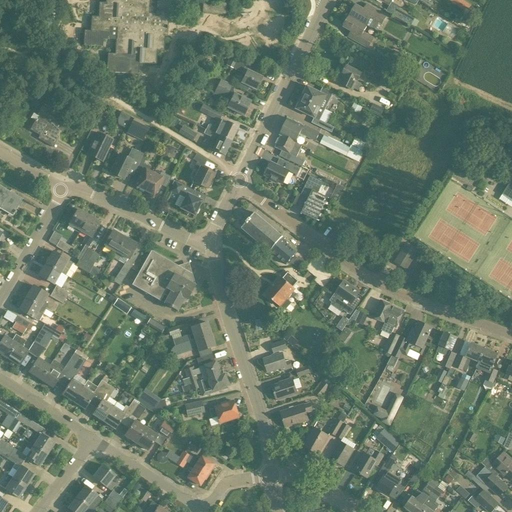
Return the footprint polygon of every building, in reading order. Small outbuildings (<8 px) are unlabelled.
[(83,45),(82,46),(102,47),(102,40),(109,40),(109,38),(116,38),(115,54),(108,54),(107,64),(107,72),(116,73),(139,74),(139,64),(144,64),(156,65),(157,50),(164,51),(165,37),(168,37),(168,30),(169,26),(168,26),(169,16),(169,12),(163,12),(162,14),(156,14),(155,14),(149,14),(150,0),(156,0),(157,0),(105,0),(105,3),(98,3),(97,16),(97,17),(91,17),(91,31),(83,31),(83,39),(83,45)] [(470,6),(461,0),(450,0),(450,1),(466,13),(470,6)] [(225,16),(226,4),(202,2),(202,14),(225,16)] [(378,23),(381,25),(386,16),(373,8),(370,14),(356,6),(350,16),(367,26),(374,30),(378,23)] [(411,26),(415,19),(397,9),(393,16),(411,26)] [(363,33),(367,26),(350,16),(344,27),(358,35),(355,41),(367,48),(371,43),(368,41),(371,37),(363,33)] [(450,37),(456,28),(437,17),(432,25),(450,37)] [(214,48),(211,54),(224,60),(226,54),(214,48)] [(227,66),(245,75),(241,83),(239,88),(247,92),(249,87),(256,90),(262,77),(243,69),(246,64),(231,57),(227,66)] [(345,74),(340,84),(353,90),(354,88),(358,90),(361,84),(357,82),(361,73),(347,66),(343,73),(345,74)] [(195,74),(187,70),(182,80),(189,84),(195,74)] [(398,77),(387,70),(379,83),(389,89),(398,77)] [(202,73),(197,83),(204,86),(209,77),(202,73)] [(231,99),(227,108),(243,116),(250,102),(229,91),(231,86),(220,81),(215,92),(231,99)] [(304,89),(300,97),(325,109),(333,93),(323,87),(320,93),(307,87),(306,90),(304,89)] [(24,90),(21,95),(32,101),(35,96),(24,90)] [(296,109),(320,121),(325,109),(300,97),(296,105),(298,106),(296,109)] [(381,116),(384,110),(372,104),(369,110),(381,116)] [(38,139),(52,147),(67,122),(42,107),(37,115),(39,117),(38,120),(36,120),(31,129),(40,134),(38,139)] [(210,109),(207,115),(219,122),(222,115),(210,109)] [(130,117),(121,113),(117,120),(118,125),(125,128),(130,118),(130,117)] [(288,119),(280,135),(296,143),(299,136),(305,139),(306,136),(316,141),(319,134),(288,119)] [(133,121),(126,134),(142,142),(149,128),(133,121)] [(209,126),(207,130),(230,142),(237,127),(226,122),(221,132),(209,126)] [(332,133),(334,128),(323,122),(321,128),(332,133)] [(183,126),(178,133),(192,142),(196,135),(183,126)] [(212,150),(224,156),(230,142),(207,130),(207,131),(205,130),(203,134),(205,134),(217,140),(212,150)] [(113,140),(97,133),(87,155),(102,162),(101,161),(103,155),(105,156),(113,140)] [(276,146),(275,147),(283,151),(280,157),(302,167),(305,161),(297,157),(302,147),(296,143),(280,135),(281,136),(279,140),(278,139),(275,146),(276,146)] [(325,135),(320,144),(359,163),(368,144),(355,138),(350,148),(325,135)] [(174,149),(169,146),(166,152),(172,155),(174,149)] [(118,177),(120,178),(123,179),(125,176),(127,177),(128,173),(132,175),(142,155),(132,150),(128,159),(119,154),(113,166),(110,173),(111,175),(116,177),(118,177)] [(207,189),(214,174),(202,168),(203,166),(206,161),(196,154),(193,159),(197,162),(194,167),(195,169),(198,170),(193,182),(207,189)] [(140,175),(134,186),(145,192),(154,174),(148,171),(150,167),(140,162),(135,173),(140,175)] [(283,184),(289,172),(297,176),(300,170),(288,163),(284,170),(275,164),(271,163),(265,176),(271,179),(270,181),(276,183),(277,182),(283,184)] [(344,188),(346,185),(317,170),(315,174),(344,188)] [(161,172),(159,176),(154,174),(145,192),(155,197),(161,185),(166,188),(172,177),(161,172)] [(301,195),(309,198),(301,214),(301,215),(302,213),(306,215),(305,215),(319,221),(318,220),(322,213),(323,214),(327,207),(325,206),(329,198),(318,193),(323,182),(310,176),(301,195)] [(511,179),(507,176),(503,182),(496,178),(491,186),(511,199),(511,179)] [(192,197),(195,191),(177,182),(174,181),(170,192),(178,196),(179,195),(185,198),(180,208),(194,215),(201,201),(192,197)] [(22,199),(0,186),(0,209),(12,216),(22,199)] [(77,210),(69,224),(81,231),(89,217),(77,210)] [(270,251),(285,264),(296,252),(285,243),(287,242),(282,238),(283,237),(254,213),(250,218),(248,217),(245,221),(246,223),(242,228),(270,252),(270,251)] [(99,223),(89,217),(81,231),(87,235),(82,242),(89,246),(97,232),(95,231),(99,223)] [(103,246),(116,253),(125,238),(113,230),(103,246)] [(128,260),(133,251),(137,245),(125,238),(116,253),(113,258),(118,262),(121,256),(128,260)] [(70,247),(59,241),(56,247),(66,253),(70,247)] [(394,262),(407,270),(418,252),(405,245),(394,262)] [(94,252),(88,249),(85,253),(81,261),(86,265),(94,252)] [(191,274),(151,251),(132,285),(158,300),(173,274),(191,284),(193,280),(191,274)] [(67,260),(53,252),(45,265),(60,273),(67,260)] [(94,252),(86,265),(92,268),(93,266),(99,255),(94,252)] [(86,265),(81,261),(79,260),(76,266),(88,273),(92,268),(86,265)] [(124,278),(132,265),(126,262),(114,282),(119,286),(124,278)] [(39,275),(54,284),(60,273),(45,265),(39,275)] [(92,268),(88,273),(96,277),(100,270),(93,266),(92,268)] [(285,299),(294,289),(294,288),(299,282),(288,273),(283,278),(281,277),(266,295),(279,307),(280,306),(285,310),(291,303),(285,299)] [(193,285),(191,284),(173,274),(158,300),(177,311),(184,299),(186,300),(194,285),(193,285)] [(359,302),(355,299),(360,292),(344,281),(330,301),(333,303),(331,304),(341,311),(343,309),(350,315),(359,302)] [(47,295),(33,286),(25,299),(45,310),(48,304),(43,302),(47,295)] [(56,286),(53,291),(65,299),(69,293),(56,286)] [(62,304),(65,299),(53,291),(50,297),(62,304)] [(125,303),(119,298),(115,305),(121,309),(125,303)] [(42,314),(45,310),(25,299),(19,310),(33,319),(38,322),(43,314),(42,314)] [(404,311),(381,301),(373,318),(396,328),(404,311)] [(367,317),(360,313),(356,322),(360,324),(361,323),(363,324),(367,317)] [(17,316),(14,321),(26,329),(30,323),(17,316)] [(343,330),(348,319),(342,316),(336,327),(343,330)] [(165,328),(150,319),(146,324),(161,333),(165,328)] [(399,340),(391,356),(398,359),(402,351),(407,353),(409,349),(412,350),(416,349),(418,346),(423,349),(432,328),(418,322),(415,329),(412,328),(406,341),(407,341),(406,343),(405,343),(399,340)] [(206,323),(191,328),(195,340),(210,335),(206,323)] [(41,330),(47,333),(52,336),(58,340),(62,334),(44,324),(41,330)] [(179,333),(177,327),(167,330),(170,336),(179,333)] [(344,327),(338,336),(346,341),(351,332),(344,327)] [(33,342),(39,346),(47,333),(41,330),(33,342)] [(399,340),(400,337),(390,332),(382,351),(391,356),(399,340)] [(44,349),(52,336),(47,333),(39,346),(44,349)] [(91,337),(86,333),(82,339),(87,342),(91,337)] [(457,338),(445,333),(437,352),(442,354),(445,348),(452,351),(457,338)] [(0,342),(0,353),(7,358),(20,338),(16,335),(12,341),(5,336),(0,342)] [(214,346),(210,335),(195,340),(198,352),(214,346)] [(172,341),(174,347),(180,345),(189,342),(187,336),(172,341)] [(25,341),(20,338),(7,358),(19,366),(28,352),(22,347),(25,341)] [(270,344),(273,354),(287,349),(284,340),(270,344)] [(189,342),(180,345),(182,351),(191,347),(189,342)] [(63,344),(58,355),(65,358),(70,347),(63,344)] [(472,344),(466,357),(479,362),(485,349),(472,344)] [(485,349),(479,362),(477,368),(487,372),(490,373),(491,369),(492,368),(497,355),(485,349)] [(441,366),(450,370),(451,369),(456,355),(447,351),(441,366)] [(62,371),(68,375),(80,357),(74,353),(70,360),(62,371)] [(285,362),(282,353),(263,359),(268,373),(281,369),(281,371),(292,367),(290,361),(285,362)] [(197,364),(213,359),(212,355),(196,360),(197,364)] [(462,371),(467,359),(458,355),(453,367),(462,371)] [(85,361),(80,357),(68,375),(73,379),(81,367),(85,361)] [(29,373),(40,380),(50,366),(38,358),(29,373)] [(53,360),(50,366),(40,380),(52,388),(62,374),(56,370),(60,364),(53,360)] [(219,377),(222,376),(220,370),(219,371),(216,363),(214,363),(214,362),(204,366),(199,367),(199,369),(194,371),(195,376),(201,374),(203,380),(208,378),(209,380),(219,377)] [(310,374),(308,366),(296,370),(298,377),(310,374)] [(188,384),(197,381),(195,376),(194,371),(192,367),(183,370),(188,384)] [(448,372),(447,372),(441,369),(435,380),(442,384),(448,372)] [(442,384),(438,393),(439,393),(438,397),(444,399),(445,396),(442,394),(452,376),(455,371),(451,369),(450,370),(448,373),(448,372),(442,384)] [(487,372),(483,380),(492,384),(497,371),(491,369),(490,373),(487,372)] [(318,370),(315,374),(320,378),(323,375),(318,370)] [(199,388),(202,396),(227,388),(226,385),(227,385),(224,375),(222,376),(219,377),(209,380),(208,378),(203,380),(202,381),(201,380),(197,381),(199,388)] [(461,377),(456,387),(464,391),(469,381),(461,377)] [(295,389),(301,387),(298,379),(292,381),(292,379),(284,381),(284,382),(272,386),(277,401),(297,394),(295,389)] [(62,395),(73,402),(83,388),(72,381),(62,395)] [(84,409),(93,395),(95,393),(99,396),(107,384),(102,381),(97,388),(92,384),(87,391),(83,388),(73,402),(84,409)] [(197,381),(188,384),(190,391),(199,388),(197,381)] [(330,387),(323,382),(314,393),(321,398),(330,387)] [(112,388),(107,384),(99,396),(104,400),(112,388)] [(160,399),(153,395),(145,407),(152,411),(160,399)] [(396,395),(391,404),(397,409),(403,398),(396,395)] [(93,415),(103,422),(113,408),(116,403),(109,398),(106,403),(102,401),(93,415)] [(0,409),(8,414),(14,418),(17,413),(5,405),(0,401),(0,409)] [(138,404),(133,401),(125,413),(130,416),(138,405),(138,404)] [(184,405),(186,417),(204,413),(201,401),(184,405)] [(214,407),(214,408),(208,410),(211,419),(217,417),(220,424),(238,418),(233,401),(214,407)] [(116,403),(103,422),(114,429),(124,415),(123,415),(125,413),(126,410),(124,408),(116,403)] [(304,406),(303,405),(280,412),(285,428),(309,420),(306,413),(312,411),(310,404),(304,406)] [(134,422),(135,421),(136,419),(138,420),(145,409),(138,405),(130,416),(129,419),(134,422)] [(394,415),(387,412),(377,408),(374,415),(383,419),(381,422),(390,426),(395,415),(394,415)] [(347,416),(342,413),(337,420),(330,432),(335,435),(342,423),(347,416)] [(7,429),(14,418),(8,414),(1,425),(7,429)] [(28,427),(41,436),(34,446),(47,455),(55,443),(42,434),(44,430),(31,422),(19,414),(16,419),(28,427)] [(134,422),(124,436),(135,443),(136,443),(146,428),(143,427),(139,424),(135,421),(134,422)] [(163,421),(156,432),(167,439),(174,428),(163,421)] [(342,440),(349,427),(343,424),(336,436),(342,440)] [(136,443),(135,443),(136,443),(143,449),(147,451),(153,442),(157,436),(146,428),(136,443)] [(310,434),(311,435),(304,447),(318,455),(328,436),(314,428),(310,434)] [(386,428),(377,438),(393,451),(401,442),(386,428)] [(476,436),(470,433),(467,440),(473,443),(476,436)] [(1,441),(0,442),(0,447),(10,454),(14,449),(1,441)] [(192,441),(188,448),(197,453),(201,446),(192,441)] [(340,442),(330,459),(336,462),(335,463),(336,465),(339,468),(341,467),(342,466),(343,467),(353,449),(340,442)] [(47,455),(34,446),(31,444),(28,448),(31,450),(26,458),(40,467),(47,455)] [(0,454),(7,459),(10,454),(0,447),(0,454)] [(184,469),(187,463),(169,452),(166,457),(176,464),(184,469)] [(183,452),(180,458),(169,452),(187,463),(192,466),(192,467),(206,476),(213,465),(201,457),(198,461),(190,456),(183,452)] [(226,461),(229,457),(221,452),(219,456),(226,461)] [(372,459),(364,454),(354,471),(366,478),(374,465),(376,466),(382,456),(376,452),(372,459)] [(481,464),(486,467),(493,474),(497,470),(504,476),(504,475),(510,481),(511,479),(511,461),(503,453),(493,464),(487,458),(481,464)] [(391,467),(397,460),(392,455),(386,463),(391,467)] [(8,475),(13,478),(26,486),(33,475),(31,473),(20,466),(17,471),(12,468),(8,475)] [(111,491),(115,485),(110,481),(115,476),(102,466),(92,477),(105,488),(106,487),(111,491)] [(199,486),(206,476),(192,467),(188,472),(190,473),(187,478),(199,486)] [(493,474),(486,467),(482,471),(489,478),(493,474)] [(402,480),(387,471),(376,489),(389,496),(395,485),(398,487),(402,480)] [(477,485),(484,491),(486,493),(490,488),(499,497),(508,488),(493,474),(489,478),(482,471),(473,481),(477,485)] [(416,473),(413,476),(410,481),(409,482),(419,489),(426,480),(416,473)] [(449,475),(445,480),(448,484),(453,479),(449,475)] [(27,487),(26,486),(13,478),(13,479),(9,476),(5,481),(9,484),(5,490),(19,499),(27,487)] [(409,511),(417,511),(439,483),(433,479),(431,482),(429,482),(420,495),(421,497),(419,500),(417,501),(412,498),(408,495),(402,504),(405,507),(404,508),(409,511)] [(417,511),(433,511),(437,508),(433,505),(434,503),(442,492),(436,487),(439,483),(417,511)] [(140,486),(136,484),(132,490),(136,493),(140,486)] [(460,485),(456,490),(465,498),(469,494),(460,485)] [(88,506),(93,510),(102,499),(86,486),(77,497),(88,506)] [(151,494),(143,489),(137,498),(145,503),(151,494)] [(108,497),(118,504),(122,499),(127,492),(124,490),(118,496),(112,491),(108,497)] [(491,511),(499,504),(486,493),(484,491),(476,500),(472,497),(468,501),(477,509),(481,505),(488,511),(491,511)] [(93,510),(88,506),(77,497),(68,508),(72,511),(83,511),(84,511),(95,511),(96,511),(93,510)] [(113,511),(118,504),(108,497),(104,503),(113,511)] [(166,511),(152,502),(145,511),(166,511)]
